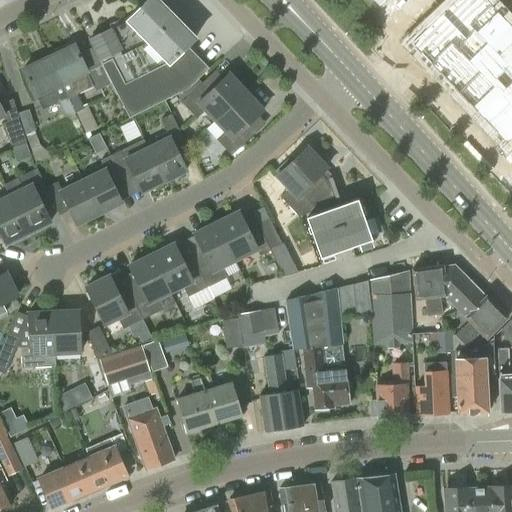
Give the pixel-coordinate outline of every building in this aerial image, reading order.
[(187,47),(195,39),(157,0),(149,0),(128,21),(89,40),(128,119),(189,90),(208,69),(187,47)] [(500,0),(443,58),(511,130),(511,9),(502,0),(500,0)] [(48,58),(73,110),(82,106),(76,94),(92,87),(86,73),(73,46),(48,58)] [(70,121),(77,118),(73,110),(48,58),(23,70),(42,111),(59,103),(66,118),(68,117),(70,121)] [(102,66),(86,73),(92,87),(94,91),(110,83),(102,66)] [(205,110),(215,121),(246,93),(228,74),(211,91),(203,82),(181,103),(196,119),(205,110)] [(246,93),(215,121),(225,132),(216,140),(231,156),(253,135),(245,127),(262,111),(246,93)] [(73,110),(77,118),(85,135),(97,128),(86,104),(82,106),(73,110)] [(18,114),(35,164),(50,158),(48,152),(39,146),(34,131),(36,130),(29,110),(18,114)] [(169,138),(147,149),(164,182),(186,171),(176,152),(187,147),(171,115),(161,120),(169,138)] [(3,125),(11,149),(26,143),(17,118),(3,125)] [(121,151),(111,156),(122,179),(132,174),(134,179),(141,193),(164,182),(147,149),(143,140),(121,151)] [(288,166),(285,162),(275,171),(278,175),(276,176),(288,189),(280,197),(298,217),(338,203),(330,178),(325,180),(320,174),(326,168),(307,148),(288,166)] [(104,170),(82,181),(99,214),(121,203),(112,184),(122,179),(111,156),(100,162),(104,170)] [(17,179),(4,186),(9,196),(28,234),(50,223),(42,206),(40,201),(49,196),(46,188),(36,169),(17,179)] [(46,188),(49,196),(57,211),(67,206),(76,225),(99,214),(82,181),(61,192),(57,183),(46,188)] [(0,234),(5,245),(28,234),(9,196),(0,200),(0,234)] [(357,201),(336,208),(307,218),(320,258),(371,240),(357,201)] [(238,213),(216,224),(234,261),(257,250),(260,256),(270,251),(259,229),(249,234),(241,218),(238,213)] [(271,223),(259,229),(270,251),(282,276),(297,272),(283,244),(282,245),(271,223)] [(204,256),(194,261),(212,300),(213,299),(207,288),(227,278),(222,267),(234,261),(216,224),(193,235),(204,256)] [(174,244),(151,255),(169,293),(183,286),(188,297),(194,309),(212,300),(194,261),(184,266),(174,244)] [(139,288),(129,293),(142,320),(162,310),(156,299),(169,293),(151,255),(129,267),(139,288)] [(445,297),(465,318),(486,297),(485,296),(483,297),(454,267),(441,269),(445,297)] [(444,297),(445,297),(441,269),(431,270),(431,268),(412,271),(416,300),(424,299),(426,317),(442,315),(440,297),(444,297)] [(369,280),(373,346),(413,344),(409,271),(369,280)] [(0,314),(6,311),(2,304),(17,296),(6,273),(0,276),(0,314)] [(142,320),(129,293),(119,298),(109,276),(85,288),(104,325),(118,319),(123,330),(142,320)] [(289,321),(292,350),(292,351),(294,351),(302,350),(321,348),(342,346),(336,290),(287,302),(289,321)] [(486,297),(465,318),(469,322),(454,336),(465,347),(479,333),(485,338),(506,318),(486,297)] [(78,311),(53,312),(55,354),(80,353),(78,311)] [(240,314),(237,314),(240,334),(241,335),(263,332),(263,329),(260,311),(240,314)] [(55,354),(53,312),(28,314),(29,348),(21,348),(22,368),(55,367),(55,354)] [(223,321),(222,321),(226,349),(242,346),(240,334),(237,314),(236,315),(237,319),(223,321)] [(501,328),(511,346),(511,345),(511,323),(509,320),(501,328)] [(430,322),(413,323),(413,334),(430,333),(430,322)] [(111,354),(98,327),(87,332),(95,359),(96,359),(111,354)] [(148,331),(138,336),(142,342),(151,338),(148,331)] [(0,349),(0,372),(4,374),(19,337),(7,332),(0,349)] [(436,332),(436,353),(452,353),(452,332),(436,332)] [(491,340),(486,344),(471,351),(453,352),(456,414),(487,412),(485,376),(493,375),(491,340)] [(167,367),(157,341),(142,346),(152,373),(167,367)] [(99,360),(107,385),(150,371),(141,346),(99,360)] [(321,348),(302,350),(307,388),(312,388),(315,409),(317,409),(320,412),(328,411),(331,407),(333,407),(333,406),(349,404),(345,370),(324,372),(321,348)] [(497,350),(498,375),(499,378),(497,378),(499,412),(511,411),(511,374),(507,374),(507,369),(509,369),(508,349),(497,350)] [(292,351),(292,350),(280,351),(281,354),(263,357),(269,395),(260,396),(265,431),(302,426),(297,390),(287,392),(284,371),(296,369),(294,351),(292,351)] [(414,388),(416,416),(448,414),(445,363),(423,364),(424,388),(414,388)] [(370,418),(408,416),(406,364),(392,364),(393,375),(375,376),(376,401),(369,401),(370,418)] [(210,375),(200,379),(214,425),(241,416),(230,383),(214,388),(210,375)] [(103,379),(89,386),(95,397),(108,390),(103,379)] [(214,425),(200,379),(190,381),(194,394),(176,400),(187,433),(214,425)] [(26,413),(18,416),(14,406),(2,411),(13,436),(32,428),(26,413)] [(127,419),(145,469),(174,459),(156,409),(127,419)] [(0,453),(12,448),(0,423),(0,453)] [(13,444),(24,468),(38,461),(27,438),(13,444)] [(110,439),(86,450),(89,458),(101,486),(126,476),(125,473),(114,448),(110,439)] [(89,458),(64,469),(76,497),(101,486),(89,458)] [(0,507),(11,502),(2,482),(6,480),(0,468),(0,507)] [(64,469),(39,480),(51,508),(76,497),(64,469)] [(359,511),(399,511),(394,474),(355,480),(359,511)] [(359,511),(355,480),(331,483),(334,511),(359,511)] [(323,511),(320,484),(299,487),(303,511),(323,511)] [(511,511),(511,485),(489,487),(490,503),(491,503),(491,511),(511,511)] [(303,511),(299,487),(279,490),(282,511),(303,511)] [(466,506),(464,506),(464,511),(491,511),(491,503),(490,503),(489,487),(488,487),(489,489),(466,490),(466,489),(465,489),(466,506)] [(465,489),(441,490),(442,511),(464,511),(464,506),(466,506),(465,489)] [(270,511),(267,491),(247,496),(251,511),(270,511)] [(251,511),(247,496),(227,501),(230,511),(251,511)]
